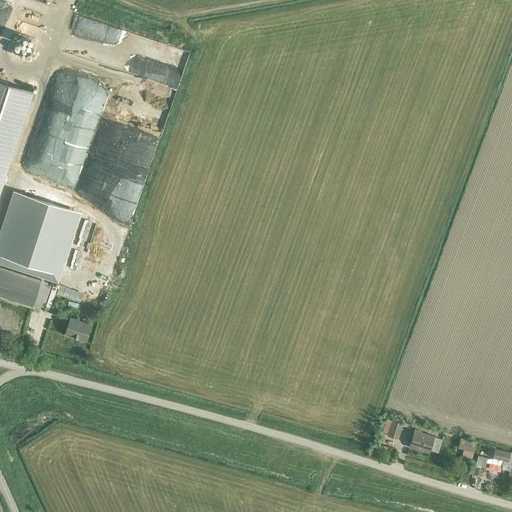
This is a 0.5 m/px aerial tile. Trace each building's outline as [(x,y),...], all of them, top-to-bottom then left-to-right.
[(0,79),(0,193),(34,91),(0,79)] [(45,93),(45,105),(52,108),(62,108),(68,111),(76,111),(78,107),(84,107),(84,116),(108,126),(114,126),(116,121),(116,116),(104,111),(105,102),(101,101),(96,99),(84,99),(81,105),(70,101),(73,93),(54,92),(47,89),(45,93)] [(36,116),(34,121),(43,125),(45,119),(36,116)] [(47,200),(24,191),(5,242),(28,251),(47,200)] [(0,295),(43,309),(51,286),(0,268),(0,295)] [(91,324),(70,318),(65,334),(86,340),(91,324)] [(393,421),(389,436),(399,439),(404,425),(393,421)] [(416,430),(411,446),(417,448),(417,447),(430,451),(431,448),(439,451),(443,440),(434,437),(421,433),(421,431),(416,430)] [(477,441),(461,437),(459,446),(474,451),(477,441)] [(490,445),(487,455),(503,459),(500,469),(509,471),(511,461),(511,449),(510,449),(509,451),(494,447),(494,446),(490,445)] [(478,455),(475,464),(484,467),(487,457),(478,455)]
